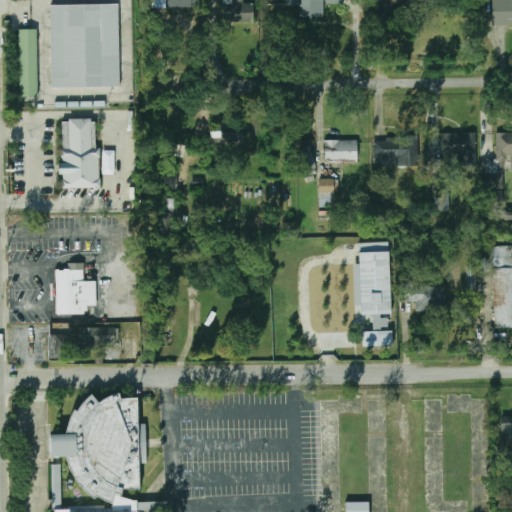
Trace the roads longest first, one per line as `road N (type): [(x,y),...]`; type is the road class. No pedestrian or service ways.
road 1 (residential): [(511,371),(0,378)]
road 2 (residential): [(511,78),(193,81)]
